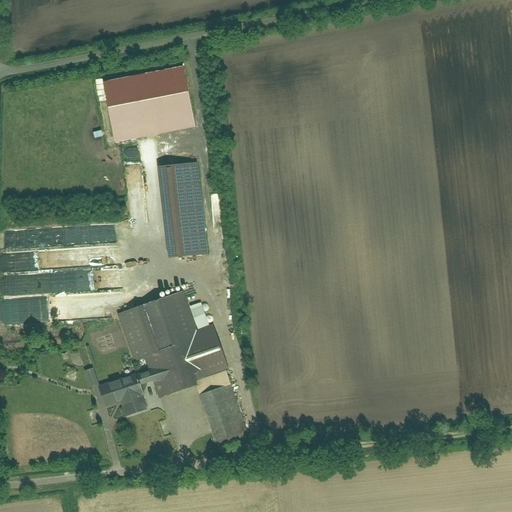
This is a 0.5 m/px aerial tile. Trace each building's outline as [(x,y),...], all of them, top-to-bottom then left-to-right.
[(156,146),(128,149),(133,209),(137,208),(137,216),(147,215),(149,237),(164,236),(156,146)] [(202,162),(160,166),(168,253),(210,250),(202,162)] [(184,289),(116,312),(133,360),(145,356),(150,368),(99,386),(107,407),(122,402),(126,415),(149,407),(141,384),(154,380),(160,396),(197,383),(216,440),(248,429),(211,324),(209,325),(198,329),(190,306),(184,289)] [(209,325),(201,302),(190,306),(198,329),(209,325)] [(94,367),(86,370),(91,386),(100,383),(94,367)]
